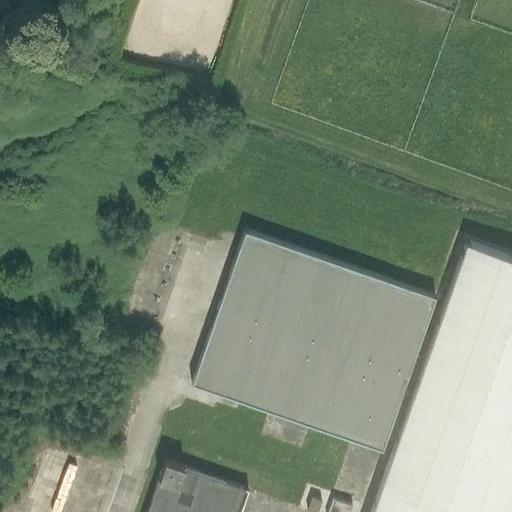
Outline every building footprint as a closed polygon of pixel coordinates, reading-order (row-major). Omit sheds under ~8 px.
[(245,228),(192,382),(383,448),(436,294),(245,228)] [(371,511),(511,511),(511,256),(467,240),(371,511)] [(240,511),(249,488),(168,458),(148,511),(240,511)] [(318,511),(323,499),(313,496),(308,510),(314,511),(318,511)] [(350,511),(353,504),(334,497),(328,511),(350,511)]
